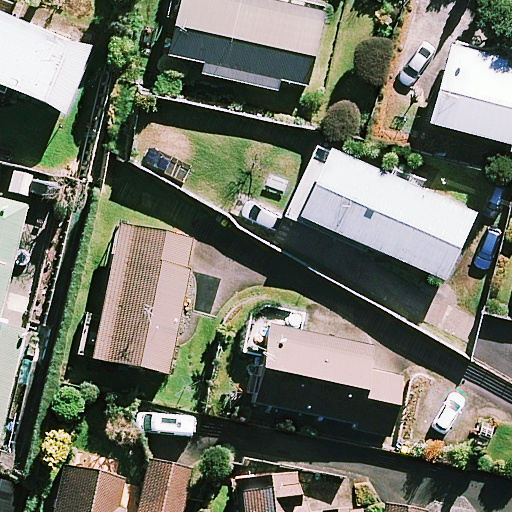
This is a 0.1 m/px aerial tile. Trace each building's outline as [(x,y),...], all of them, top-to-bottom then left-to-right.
[(191,66),(276,85),(278,73),(306,79),(322,7),(290,0),(171,0),(161,47),(194,55),(191,66)] [(0,92),(57,116),(87,42),(0,6),(0,92)] [(511,61),(443,39),(420,111),(511,141),(511,61)] [(469,208),(321,141),(291,206),(440,273),(469,208)] [(0,204),(0,429),(21,331),(0,326),(0,289),(20,210),(0,204)] [(186,239),(112,225),(87,360),(161,373),(186,239)] [(257,312),(240,403),(344,422),(343,431),(384,439),(395,378),(360,372),(364,351),(290,337),(293,318),(257,312)] [(177,511),(185,467),(140,460),(130,511),(177,511)] [(108,511),(116,481),(53,464),(40,511),(108,511)] [(289,471),(224,479),(227,511),(348,511),(347,506),(293,511),(289,471)]
